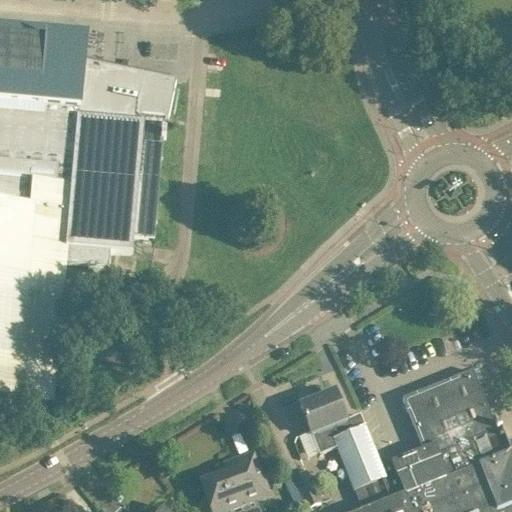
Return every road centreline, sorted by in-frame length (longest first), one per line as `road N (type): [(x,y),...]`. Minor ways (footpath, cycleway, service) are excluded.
road 1 (tertiary): [(0,497),(217,369),(326,288)]
road 2 (unclassified): [(252,0),(196,11),(0,2)]
road 3 (unclassified): [(379,50),(387,95),(422,169)]
road 4 (tertiary): [(415,199),(326,288)]
road 5 (unclassified): [(446,154),(379,50)]
road 6 (tertiary): [(326,288),(427,222)]
